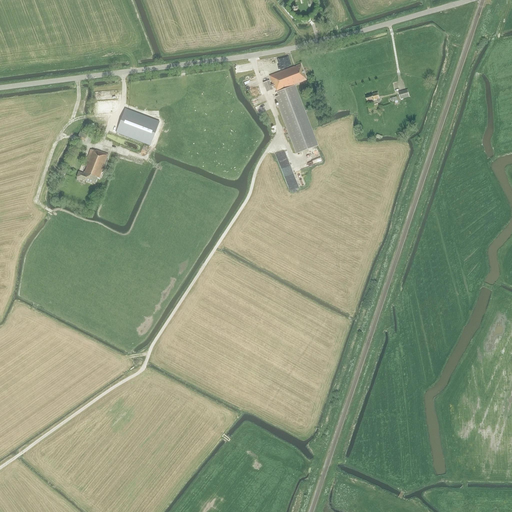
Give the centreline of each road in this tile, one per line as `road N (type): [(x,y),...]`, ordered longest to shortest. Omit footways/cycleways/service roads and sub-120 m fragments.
road 1 (tertiary): [(0,88),(289,49),(469,0)]
road 2 (track): [(0,468),(142,369),(250,193),(279,127)]
road 3 (track): [(54,213),(36,199),(54,144),(74,115),(77,78)]
